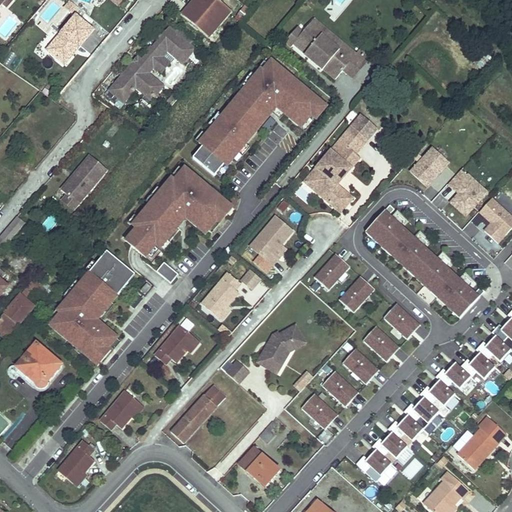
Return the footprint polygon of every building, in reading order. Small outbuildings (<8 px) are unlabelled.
[(210,37),(231,12),(216,0),(205,0),(195,12),(190,7),(183,15),(210,37)] [(205,0),(195,0),(190,7),(195,12),(205,0)] [(47,51),(62,63),(77,46),(79,48),(94,31),(76,16),(47,51)] [(305,54),(304,55),(310,60),(312,57),(319,63),(316,66),(322,71),(323,69),(335,80),(356,55),(343,44),(339,50),(321,35),(326,30),(314,19),(293,44),(305,54)] [(194,48),(169,28),(143,60),(141,59),(136,65),(133,63),(109,91),(123,103),(134,89),(138,85),(153,98),(162,87),(147,74),(145,73),(148,68),(150,70),(152,68),(162,56),(167,50),(182,63),(194,48)] [(65,65),(79,48),(77,46),(62,63),(65,65)] [(482,73),(492,62),(484,54),(473,65),(482,73)] [(171,63),(162,56),(152,68),(160,76),(171,63)] [(312,57),(310,60),(316,66),(319,63),(312,57)] [(153,98),(138,85),(134,89),(149,102),(153,98)] [(173,95),(164,105),(169,109),(178,100),(173,95)] [(270,124),(255,112),(241,129),(244,131),(229,148),(244,161),(259,143),(257,141),(270,124)] [(273,126),(270,124),(257,141),(259,143),(273,126)] [(368,139),(363,134),(352,126),(339,141),(331,151),(316,168),(324,175),(316,184),(328,195),(325,199),(341,213),(348,205),(342,200),(348,194),(337,185),(359,158),(355,155),(368,139)] [(204,134),(201,137),(211,145),(214,142),(204,134)] [(201,137),(198,141),(207,149),(211,145),(201,137)] [(426,190),(449,165),(431,148),(408,172),(426,190)] [(107,171),(90,156),(74,175),(76,177),(72,181),(70,180),(61,191),(67,196),(78,205),(107,171)] [(324,175),(316,168),(304,182),(312,189),(316,184),(324,175)] [(455,193),(446,203),(464,219),(488,193),(461,169),(446,186),(455,193)] [(328,195),(316,184),(312,189),(325,199),(328,195)] [(353,198),(348,194),(342,200),(348,205),(353,198)] [(67,196),(62,201),(73,211),(78,205),(67,196)] [(477,214),(488,224),(481,232),(496,246),(511,228),(511,216),(492,198),(477,214)] [(16,216),(0,236),(0,237),(9,244),(25,223),(16,216)] [(294,231),(277,216),(251,247),(276,267),(281,260),(275,255),(282,245),(294,231)] [(115,283),(135,300),(174,254),(159,242),(167,233),(161,228),(154,237),(130,217),(42,323),(66,342),(115,283)] [(76,241),(71,237),(64,245),(68,249),(76,241)] [(289,250),(282,245),(275,255),(281,260),(289,250)] [(328,291),(350,268),(333,252),(311,276),(328,291)] [(5,274),(0,270),(0,296),(8,287),(1,280),(5,274)] [(250,270),(240,281),(252,292),(262,281),(250,270)] [(241,286),(228,274),(203,305),(219,318),(229,307),(239,295),(236,292),(241,286)] [(359,277),(337,300),(352,314),(374,291),(359,277)] [(42,287),(35,281),(0,322),(0,335),(7,341),(34,308),(29,303),(32,300),(42,287)] [(47,291),(42,287),(32,300),(36,304),(47,291)] [(382,320),(405,342),(420,326),(397,304),(382,320)] [(231,308),(229,307),(219,318),(221,320),(231,308)] [(497,363),(511,349),(511,321),(483,347),(497,363)] [(361,342),(385,364),(399,348),(375,327),(361,342)] [(181,328),(156,358),(166,366),(171,360),(177,364),(187,352),(196,341),(181,328)] [(307,347),(297,330),(281,339),(280,336),(274,340),(271,345),(273,346),(269,352),(268,350),(258,367),(267,372),(268,369),(275,373),(280,364),(286,364),(290,356),(307,347)] [(200,344),(196,341),(187,352),(190,355),(200,344)] [(62,365),(37,344),(17,367),(37,384),(37,385),(39,388),(41,389),(45,388),(48,385),(48,383),(62,365)] [(365,386),(379,369),(354,350),(341,366),(365,386)] [(478,354),(467,368),(484,381),(495,367),(478,354)] [(239,363),(228,375),(240,386),(251,374),(239,363)] [(277,378),(286,364),(280,364),(275,373),(268,369),(267,372),(277,378)] [(455,364),(442,377),(457,391),(469,378),(455,364)] [(511,372),(507,369),(502,377),(509,381),(511,376),(511,372)] [(299,392),(313,378),(306,372),(293,387),(299,392)] [(335,372),(321,387),(343,409),(358,394),(335,372)] [(467,394),(476,384),(470,379),(461,389),(467,394)] [(427,393),(446,414),(459,402),(440,381),(427,393)] [(213,387),(205,396),(217,407),(226,398),(213,387)] [(126,393),(101,423),(111,431),(117,425),(122,430),(132,417),(142,406),(126,393)] [(323,431),(338,416),(315,394),(300,409),(323,431)] [(205,396),(172,432),(184,443),(217,407),(205,396)] [(407,448),(438,413),(422,398),(410,412),(418,419),(414,423),(405,415),(359,468),(376,483),(396,459),(403,465),(413,453),(407,448)] [(145,408),(142,406),(132,417),(136,420),(145,408)] [(277,418),(263,433),(260,437),(268,444),(275,436),(271,432),(280,422),(277,418)] [(458,454),(475,470),(481,463),(479,461),(488,451),(490,453),(499,443),(482,428),(458,454)] [(85,443),(60,472),(75,485),(85,474),(96,461),(90,457),(95,451),(85,443)] [(255,448),(239,464),(248,472),(249,470),(267,486),(281,471),(255,448)] [(479,461),(481,463),(490,453),(488,451),(479,461)] [(402,471),(410,479),(424,464),(416,456),(402,471)] [(249,470),(248,472),(266,488),(267,486),(249,470)] [(445,481),(425,504),(434,511),(448,511),(450,510),(449,507),(452,504),(454,506),(462,497),(464,499),(470,492),(449,473),(443,479),(445,481)] [(85,474),(75,485),(79,488),(88,477),(85,474)] [(329,511),(318,502),(308,511),(329,511)]
